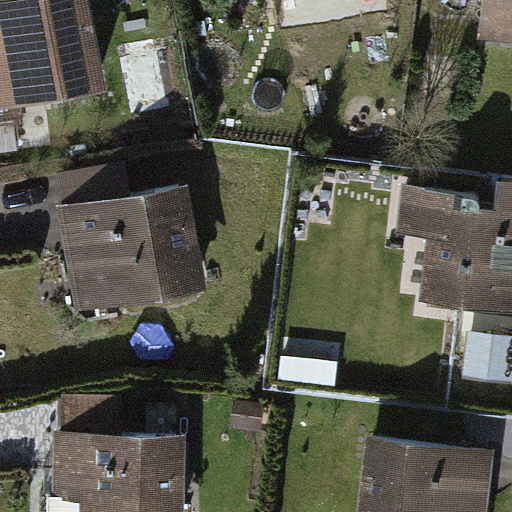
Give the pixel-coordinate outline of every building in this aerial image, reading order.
[(81,0),(21,0),(0,4),(0,114),(99,97),(81,0)] [(511,0),(479,0),(476,46),(511,49),(511,0)] [(486,202),(399,191),(392,243),(427,248),(419,310),(511,321),(511,187),(488,185),(486,202)] [(187,191),(56,209),(70,315),(202,297),(187,191)] [(511,359),(511,336),(462,330),(456,371),(510,378),(511,359)] [(58,397),(56,437),(51,497),(82,500),(81,511),(181,511),(186,438),(121,434),(123,402),(58,397)] [(481,511),(487,457),(368,445),(361,511),(481,511)]
